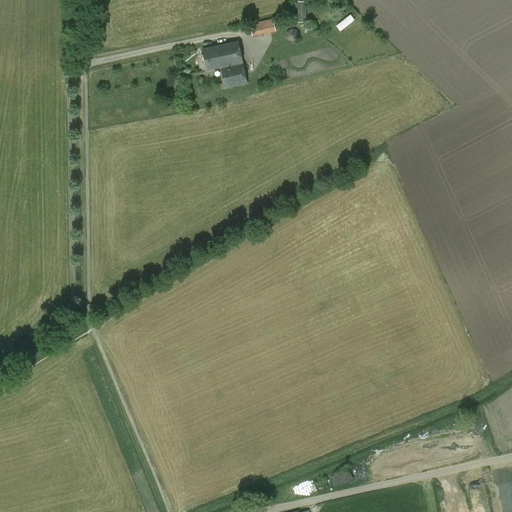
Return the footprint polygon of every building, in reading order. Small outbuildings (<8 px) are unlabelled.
[(306,23),(306,2),(298,2),(298,23),(306,23)] [(351,14),(336,25),(341,31),(355,20),(351,14)] [(253,37),(276,32),(274,19),(250,25),(253,37)] [(226,88),(247,84),(238,42),(203,50),(208,71),(221,68),(226,88)] [(334,487),(353,480),(349,469),(330,477),(334,487)]
